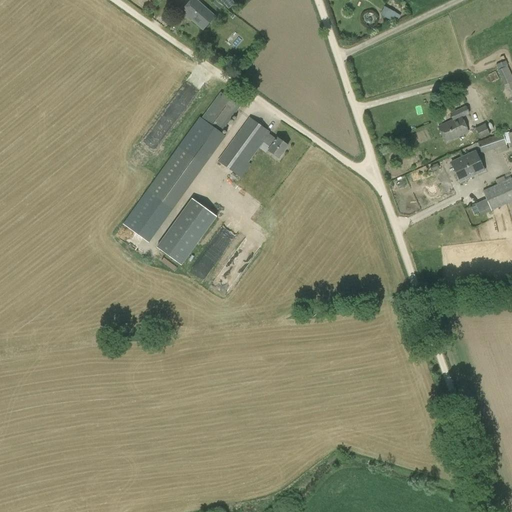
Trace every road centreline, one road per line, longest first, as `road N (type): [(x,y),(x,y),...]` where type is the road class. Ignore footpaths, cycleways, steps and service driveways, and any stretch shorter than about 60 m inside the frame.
road 1 (track): [(492,511),(376,172)]
road 2 (track): [(376,172),(352,164),(113,0)]
road 3 (track): [(376,172),(318,0)]
road 4 (track): [(354,107),(452,88),(470,94),(478,109)]
